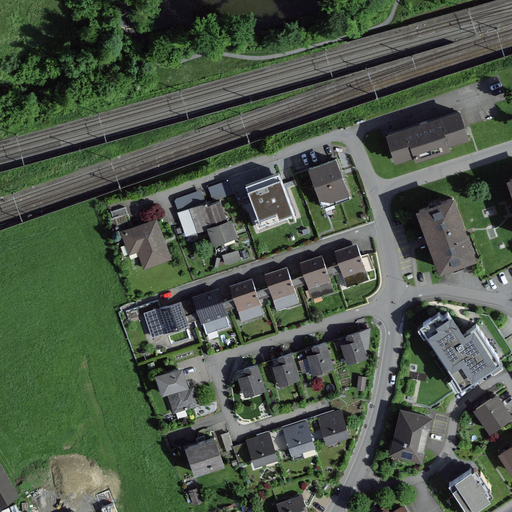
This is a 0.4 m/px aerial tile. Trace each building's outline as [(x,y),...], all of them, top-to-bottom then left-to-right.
[(461,111),(388,135),(397,161),(470,138),(461,111)] [(338,159),(312,168),(324,204),(350,195),(338,159)] [(277,172),(245,184),(258,223),(291,211),(277,172)] [(208,182),(212,196),(234,190),(229,176),(208,182)] [(456,198),(421,211),(443,270),(478,257),(456,198)] [(226,204),(203,212),(215,246),(238,238),(226,204)] [(159,220),(127,231),(134,253),(143,250),(149,267),(173,259),(159,220)] [(225,260),(241,256),(238,245),(222,250),(225,260)] [(356,245),(336,252),(347,286),(368,279),(356,245)] [(322,257),(301,264),(313,298),(333,291),(322,257)] [(286,269),(266,276),(277,310),(298,303),(286,269)] [(251,280),(231,287),(242,321),(263,314),(251,280)] [(196,298),(221,290),(219,283),(193,291),(196,298)] [(218,292),(195,299),(206,333),(229,326),(218,292)] [(145,314),(153,337),(188,326),(181,303),(145,314)] [(439,312),(419,325),(460,383),(497,358),(474,325),(463,333),(450,314),(443,318),(439,312)] [(341,339),(349,364),(369,357),(360,332),(341,339)] [(312,346),(314,353),(309,355),(314,373),(332,367),(324,343),(312,346)] [(300,378),(292,355),(278,359),(280,365),(274,367),(280,385),(300,378)] [(245,369),(247,376),(240,379),(246,397),(266,391),(258,365),(245,369)] [(182,369),(157,376),(163,395),(168,394),(174,411),(198,404),(193,387),(188,388),(182,369)] [(476,411),(491,433),(511,418),(511,413),(500,395),(476,411)] [(340,410),(319,417),(327,444),(349,437),(340,410)] [(433,418),(402,411),(393,454),(423,460),(433,418)] [(284,429),(292,454),(314,447),(306,421),(284,429)] [(248,440),(256,466),(279,459),(271,434),(248,440)] [(216,439),(187,448),(196,476),(225,465),(216,439)] [(511,448),(501,456),(511,472),(511,448)] [(0,501),(18,491),(0,459),(0,501)] [(471,469),(449,484),(468,511),(489,498),(489,497),(493,494),(489,488),(491,487),(481,472),(479,473),(476,468),(472,470),(471,469)] [(32,511),(121,511),(109,482),(32,511)] [(198,487),(189,490),(194,504),(203,501),(198,487)] [(306,511),(301,496),(280,503),(282,511),(306,511)]
